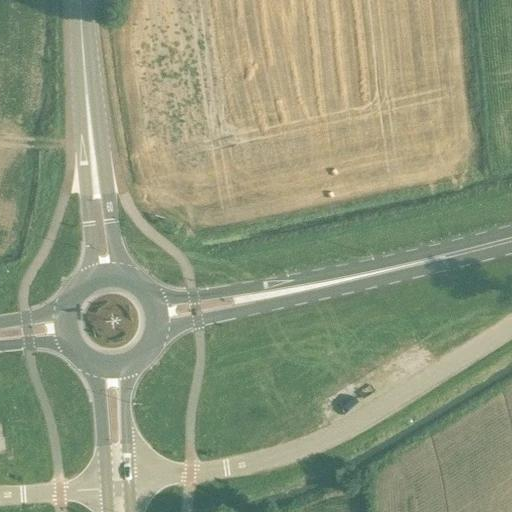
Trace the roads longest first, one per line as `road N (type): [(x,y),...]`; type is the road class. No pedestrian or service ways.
road 1 (unclassified): [(128,482),(291,452),(374,414),(511,327)]
road 2 (primary): [(511,237),(304,285)]
road 3 (tertiary): [(90,123),(92,279)]
road 4 (tertiary): [(117,276),(90,123)]
road 5 (primary): [(157,329),(229,315),(304,285)]
road 6 (primary): [(304,285),(152,301)]
road 7 (tertiary): [(90,123),(82,0)]
